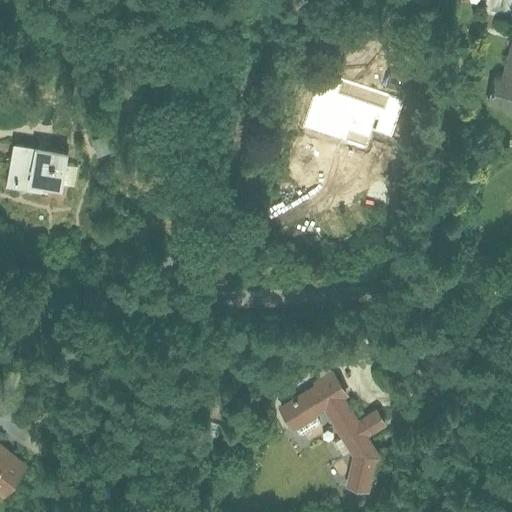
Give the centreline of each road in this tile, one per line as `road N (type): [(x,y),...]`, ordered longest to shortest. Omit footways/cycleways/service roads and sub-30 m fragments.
road 1 (unclassified): [(0,292),(507,280)]
road 2 (unclassified): [(453,511),(507,280)]
